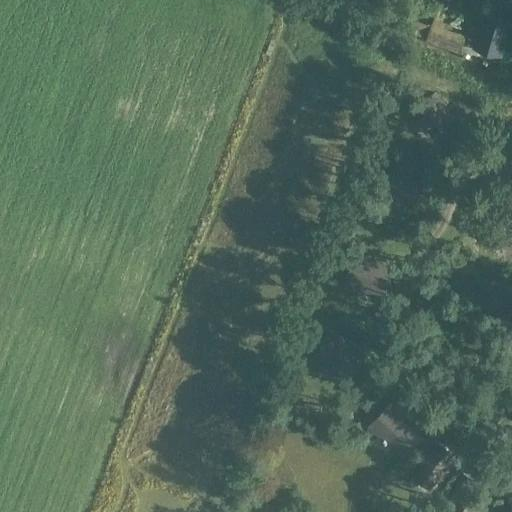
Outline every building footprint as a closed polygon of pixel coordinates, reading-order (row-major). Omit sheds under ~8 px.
[(474,48),(502,56),(511,24),(483,16),(474,48)] [(431,24),(424,41),(460,54),(466,36),(444,27),(445,24),(433,20),(431,24)] [(431,132),(432,133),(454,118),(453,117),(452,117),(436,94),(436,93),(435,92),(414,108),(415,109),(432,132),(431,132)] [(411,203),(412,203),(423,179),(422,178),(422,179),(396,167),(395,166),(384,191),(385,191),(385,190),(411,202),(411,203)] [(491,245),(504,244),(504,243),(511,242),(511,219),(483,221),(485,245),(487,245),(487,247),(491,247),(491,245)] [(384,294),(394,268),(357,253),(346,279),(356,283),(354,287),(371,293),(372,289),(384,294)] [(364,349),(329,331),(316,356),(325,361),(323,365),(339,373),(341,369),(352,374),(364,349)] [(400,414),(390,404),(369,424),(403,458),(423,438),(399,415),(400,414)] [(454,454),(438,442),(412,478),(428,490),(454,454)] [(461,472),(452,489),(453,490),(445,508),(450,511),(477,511),(483,500),(470,493),(476,481),(461,472)]
